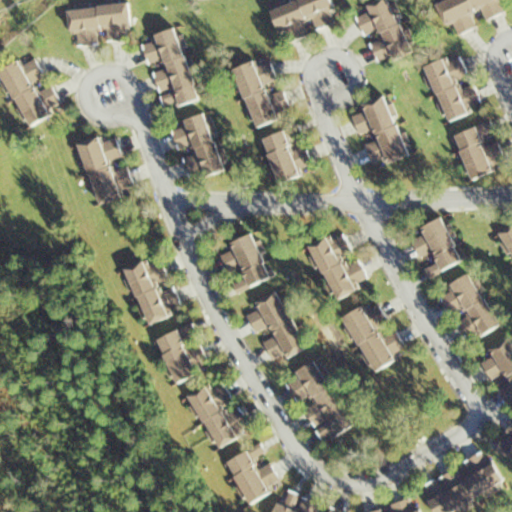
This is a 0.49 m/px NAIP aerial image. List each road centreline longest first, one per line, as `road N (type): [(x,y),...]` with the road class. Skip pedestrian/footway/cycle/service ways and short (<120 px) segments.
road 1 (residential): [(173,205),(211,293),(300,444),(327,472),(352,480),(430,452),(465,428),(475,410),(368,202)]
road 2 (residential): [(511,193),(173,205)]
